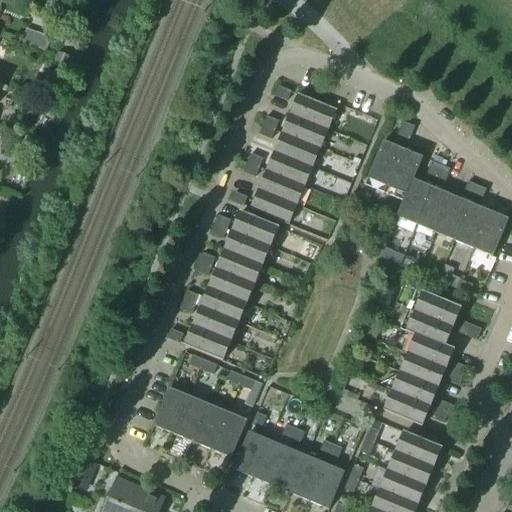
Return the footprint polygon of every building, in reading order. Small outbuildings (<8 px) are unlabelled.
[(286,102),(290,93),(278,88),(274,97),(286,102)] [(327,131),(335,112),(298,96),(289,116),(327,131)] [(319,150),(327,131),(289,116),(282,135),(319,150)] [(274,132),(278,123),(266,118),(262,127),(274,132)] [(413,181),(422,159),(404,152),(414,128),(403,123),(393,147),(382,143),(367,180),(405,196),(406,196),(412,181),(413,181)] [(270,141),(274,132),(262,127),(258,136),(270,141)] [(311,169),(319,150),(282,135),(274,154),(311,169)] [(303,188),(311,169),(274,154),(266,172),(303,188)] [(258,169),(262,160),(250,155),(246,164),(258,169)] [(435,179),(440,167),(431,163),(426,175),(435,179)] [(255,178),(258,169),(246,164),(242,173),(255,178)] [(444,183),(450,171),(440,167),(435,179),(444,183)] [(296,207),(303,188),(266,172),(258,191),(296,207)] [(416,227),(432,189),(413,181),(412,181),(406,196),(405,196),(396,218),(416,227)] [(471,199),(476,187),(467,183),(462,196),(471,199)] [(480,203),(485,191),(476,187),(471,199),(480,203)] [(435,235),(450,197),(432,189),(416,227),(435,235)] [(287,227),(296,207),(258,191),(250,211),(287,227)] [(242,208),(246,199),(234,194),(230,203),(242,208)] [(453,243),(469,205),(450,197),(435,235),(453,243)] [(473,251),(488,213),(469,205),(453,243),(473,251)] [(492,259),(506,225),(508,221),(488,213),(473,251),(492,259)] [(269,249),(278,229),(240,214),(232,233),(269,249)] [(226,231),(230,222),(218,217),(214,226),(226,231)] [(222,240),(226,231),(214,226),(210,235),(222,240)] [(269,249),(232,233),(224,252),(262,268),(269,249)] [(254,286),(262,268),(224,252),(216,271),(254,286)] [(210,269),(214,260),(202,255),(198,264),(210,269)] [(207,278),(210,269),(198,264),(195,273),(207,278)] [(246,305),(254,286),(216,271),(208,289),(246,305)] [(468,296),(471,287),(460,282),(456,291),(468,296)] [(238,324),(246,305),(208,289),(201,308),(238,324)] [(195,307),(198,297),(186,292),(183,301),(195,307)] [(480,330),(455,320),(460,310),(422,294),(406,334),(415,337),(415,336),(444,348),(444,347),(451,331),(476,342),(480,330)] [(191,316),(195,307),(183,301),(179,310),(191,316)] [(230,343),(238,324),(201,308),(193,327),(230,343)] [(230,343),(193,327),(184,347),(222,363),(230,343)] [(179,345),(183,336),(170,331),(166,340),(179,345)] [(445,371),(453,351),(444,347),(444,348),(415,336),(415,337),(407,355),(445,371)] [(437,390),(445,371),(407,355),(399,374),(437,390)] [(200,371),(204,362),(192,357),(188,366),(200,371)] [(212,376),(216,367),(204,362),(200,371),(212,376)] [(462,378),(466,369),(454,364),(450,373),(462,378)] [(238,387),(242,378),(230,373),(226,382),(238,387)] [(458,387),(462,378),(450,373),(446,382),(458,387)] [(429,409),(437,390),(399,374),(392,393),(429,409)] [(250,392),(254,383),(242,378),(238,387),(250,392)] [(173,436),(189,398),(169,390),(153,428),(173,436)] [(421,428),(429,409),(392,393),(383,413),(421,428)] [(192,444),(207,406),(189,398),(173,436),(192,444)] [(447,416),(450,407),(438,402),(434,411),(447,416)] [(211,451),(226,414),(207,406),(192,444),(211,451)] [(443,425),(447,416),(434,411),(431,420),(443,425)] [(231,460),(246,422),(226,414),(211,451),(231,460)] [(260,430),(265,418),(256,414),(251,426),(260,430)] [(289,442),(294,430),(285,426),(280,439),(289,442)] [(373,445),(378,433),(369,429),(364,441),(373,445)] [(298,446),(303,434),(294,430),(289,442),(298,446)] [(252,480),(268,442),(248,434),(232,471),(252,480)] [(433,469),(441,450),(403,434),(395,454),(433,469)] [(368,457),(373,445),(364,441),(359,453),(368,457)] [(271,487),(286,450),(268,442),(252,480),(271,487)] [(327,458),(332,446),(323,442),(318,454),(327,458)] [(336,462),(341,450),(332,446),(327,458),(336,462)] [(290,495),(305,458),(286,450),(271,487),(290,495)] [(425,488),(433,469),(395,454),(387,473),(425,488)] [(308,503),(324,466),(305,458),(290,495),(308,503)] [(328,511),(344,474),(324,466),(308,503),(328,511)] [(358,482),(363,470),(353,466),(348,478),(358,482)] [(417,507),(425,488),(387,473),(379,492),(417,507)] [(353,494),(358,482),(348,478),(343,490),(353,494)] [(159,511),(164,499),(115,479),(101,511),(159,511)] [(375,511),(414,511),(417,507),(379,492),(371,510),(375,511)]
